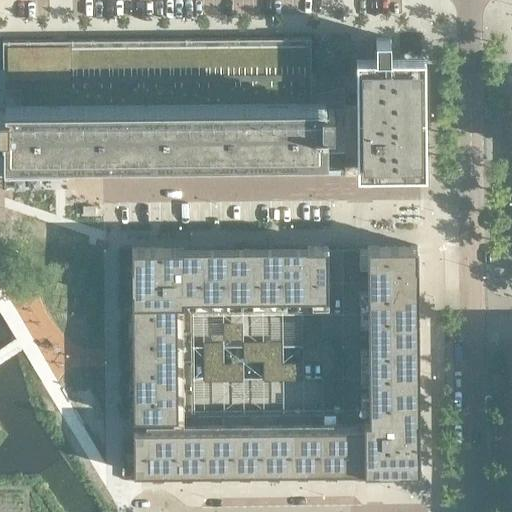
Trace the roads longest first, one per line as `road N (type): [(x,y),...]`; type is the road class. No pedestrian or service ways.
road 1 (residential): [(472,196),(26,196)]
road 2 (unclassified): [(474,511),(472,303)]
road 3 (unclassified): [(472,196),(469,0)]
